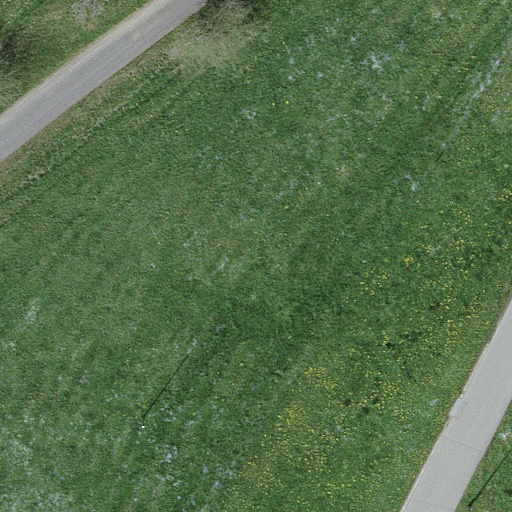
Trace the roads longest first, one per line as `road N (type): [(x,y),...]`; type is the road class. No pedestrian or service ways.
road 1 (unclassified): [(0,140),(184,0)]
road 2 (tertiary): [(511,343),(428,511)]
